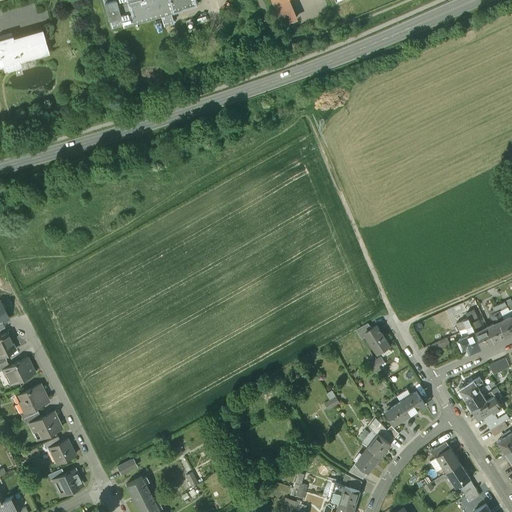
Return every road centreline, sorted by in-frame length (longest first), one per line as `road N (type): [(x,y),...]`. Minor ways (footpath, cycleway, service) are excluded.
road 1 (secondary): [(0,168),(321,63),(474,0)]
road 2 (residential): [(105,488),(26,325)]
road 3 (track): [(393,316),(331,172)]
road 4 (residential): [(452,416),(405,455),(373,511)]
road 5 (track): [(398,326),(511,276)]
